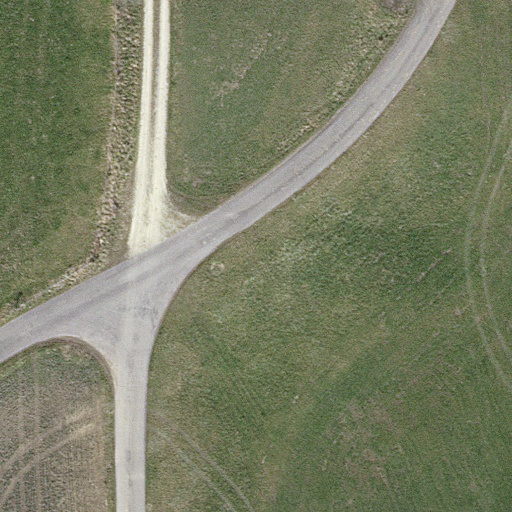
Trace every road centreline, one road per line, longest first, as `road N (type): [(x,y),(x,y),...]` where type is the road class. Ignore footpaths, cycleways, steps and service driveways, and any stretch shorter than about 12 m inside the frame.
road 1 (unclassified): [(449,0),(412,57),(317,155),(144,280),(6,343)]
road 2 (track): [(144,280),(160,0)]
